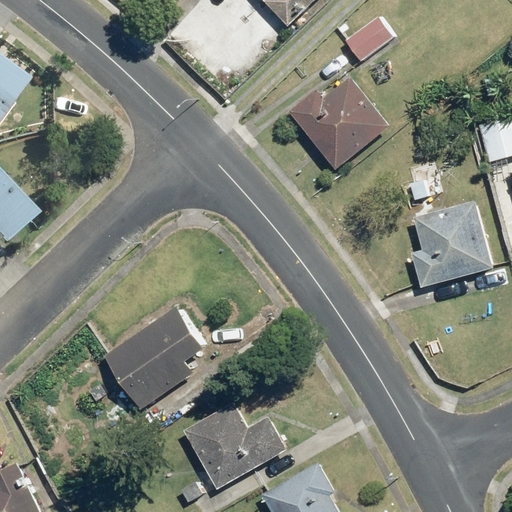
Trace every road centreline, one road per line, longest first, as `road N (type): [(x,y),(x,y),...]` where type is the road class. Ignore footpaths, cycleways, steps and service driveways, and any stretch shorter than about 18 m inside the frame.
road 1 (residential): [(433,470),(359,341),(185,128)]
road 2 (residential): [(0,332),(185,128)]
road 3 (residential): [(185,128),(36,0)]
